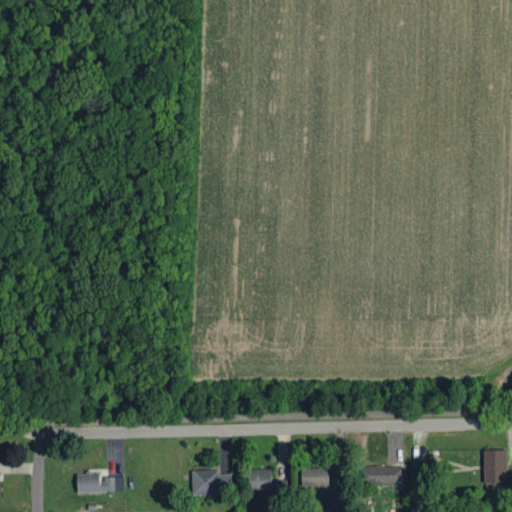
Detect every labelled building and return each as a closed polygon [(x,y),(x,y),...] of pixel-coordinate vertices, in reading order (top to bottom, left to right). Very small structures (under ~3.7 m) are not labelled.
[(483,450),(483,484),(505,484),(506,451),(483,450)] [(426,461),(410,462),(410,479),(426,479),(426,461)] [(404,485),(404,466),(360,467),(360,486),(404,485)] [(300,469),(300,487),(328,486),(327,468),(300,469)] [(286,480),(270,480),(270,469),(245,470),(246,493),(267,492),(268,497),(287,497),(286,480)] [(191,495),(230,495),(230,475),(219,475),(219,471),(191,471),(191,495)] [(76,473),(77,493),(124,491),(123,477),(101,477),(101,472),(76,473)] [(328,492),(327,511),(338,511),(339,493),(328,492)]
